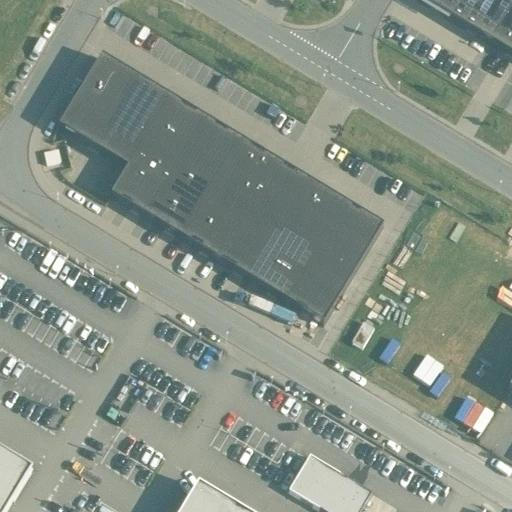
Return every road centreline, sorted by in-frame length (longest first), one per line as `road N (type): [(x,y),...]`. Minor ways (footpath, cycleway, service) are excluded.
road 1 (unclassified): [(0,183),(511,493)]
road 2 (unclassified): [(329,70),(511,180)]
road 3 (unclassified): [(91,0),(0,156)]
road 4 (unclassified): [(212,0),(329,70)]
